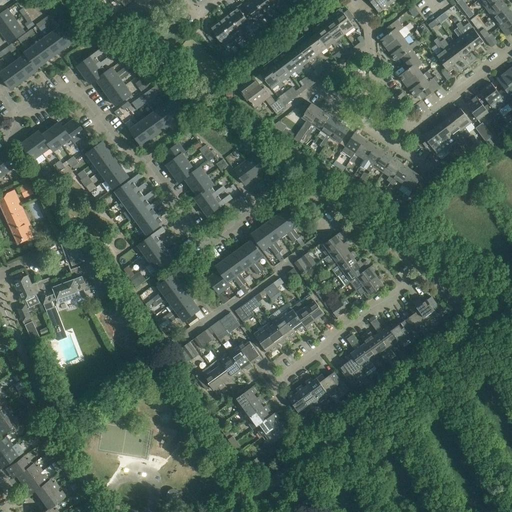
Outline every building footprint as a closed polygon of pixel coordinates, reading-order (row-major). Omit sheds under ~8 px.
[(256,21),(265,15),(253,0),(246,0),(247,2),(243,5),(256,21)] [(253,0),(265,15),(268,19),(277,13),(274,8),(267,0),(253,0)] [(389,4),(386,0),(365,0),(369,4),(371,2),(378,12),(382,9),(383,10),(389,4)] [(464,11),(469,7),(463,0),(459,0),(457,2),(464,11)] [(479,0),(486,8),(496,0),(479,0)] [(501,0),(496,0),(486,8),(493,17),(507,7),(501,0)] [(228,14),(240,30),(245,36),(250,33),(247,28),(246,29),(244,27),(249,23),(250,24),(254,21),(255,22),(256,21),(243,5),(247,11),(243,14),(237,6),(228,14)] [(474,15),(469,7),(464,11),(469,18),(474,15)] [(511,13),(507,7),(493,17),(500,27),(511,17),(511,13)] [(331,15),(345,34),(354,27),(350,21),(354,17),(348,9),(343,13),(340,8),(331,15)] [(0,14),(0,30),(1,32),(16,21),(7,9),(0,14)] [(235,34),(240,30),(228,14),(219,20),(236,43),(241,39),(237,35),(236,36),(235,34)] [(50,15),(42,21),(44,24),(52,18),(50,15)] [(345,34),(331,15),(322,22),(339,45),(342,42),(339,38),(345,34)] [(478,29),(482,25),(475,16),(471,20),(478,29)] [(511,17),(500,27),(507,36),(511,31),(511,17)] [(397,19),(383,30),(386,35),(380,40),(385,47),(386,46),(389,49),(404,38),(399,31),(403,28),(397,19)] [(27,23),(25,24),(29,29),(32,27),(34,25),(31,20),(28,22),(27,23)] [(236,43),(219,20),(209,27),(227,50),(236,43)] [(1,32),(9,43),(24,32),(16,21),(1,32)] [(322,22),(312,29),(316,34),(327,48),(333,43),(336,47),(339,45),(322,22)] [(461,32),(463,35),(473,49),(483,41),(472,27),(467,31),(462,24),(458,27),(461,32)] [(51,34),(62,49),(71,43),(60,27),(51,34)] [(32,29),(25,34),(27,38),(34,33),(32,29)] [(484,29),(480,32),(484,38),(489,35),(484,29)] [(491,47),(498,43),(491,33),(489,35),(484,38),(491,47)] [(21,43),(27,38),(25,34),(18,39),(21,43)] [(42,40),(54,55),(62,49),(51,34),(42,40)] [(327,48),(316,34),(307,40),(318,55),(320,57),(323,55),(321,52),(327,48)] [(454,41),(464,55),(473,49),(463,35),(454,41)] [(318,55),(307,40),(303,36),(294,43),(309,61),(318,55)] [(410,45),(404,38),(389,49),(392,53),(391,54),(396,61),(401,57),(405,62),(416,54),(412,49),(417,45),(414,42),(410,45)] [(34,47),(45,62),(54,55),(42,40),(34,47)] [(455,62),(464,55),(454,41),(445,48),(455,62)] [(285,49),(299,68),(309,61),(294,43),(285,49)] [(12,44),(8,47),(7,47),(10,50),(12,52),(16,49),(12,44)] [(0,55),(1,57),(10,50),(7,47),(0,52),(0,55)] [(26,55),(36,68),(45,62),(34,47),(25,53),(26,55)] [(77,66),(84,75),(100,62),(97,57),(104,52),(101,48),(77,66)] [(446,69),(455,62),(445,48),(436,55),(446,69)] [(276,56),(290,75),(299,68),(285,49),(276,56)] [(335,54),(339,59),(346,54),(342,49),(335,54)] [(255,50),(246,56),(247,59),(248,59),(249,60),(257,54),(258,54),(257,53),(255,50)] [(405,82),(407,85),(422,74),(417,67),(422,64),(415,55),(416,54),(405,62),(405,63),(404,63),(408,69),(399,76),(404,83),(405,82)] [(37,70),(36,68),(26,55),(17,61),(29,76),(37,70)] [(270,68),(281,82),(290,75),(276,56),(267,63),(270,68)] [(90,84),(97,80),(107,72),(103,66),(111,61),(108,57),(100,62),(84,75),(90,84)] [(29,76),(17,61),(8,68),(20,83),(29,76)] [(258,70),(272,89),(277,85),(280,88),(283,85),(281,82),(270,68),(267,63),(258,70)] [(112,68),(107,72),(97,80),(103,88),(128,70),(125,67),(116,73),(112,68)] [(0,73),(0,74),(0,75),(11,89),(20,83),(8,68),(0,73)] [(103,88),(109,97),(125,86),(121,80),(130,73),(128,70),(103,88)] [(439,87),(436,82),(439,79),(436,75),(433,78),(427,71),(423,74),(422,74),(407,85),(411,89),(410,90),(415,97),(423,91),(427,96),(439,87)] [(504,88),(498,92),(502,97),(508,105),(511,101),(511,98),(510,95),(511,93),(511,78),(507,71),(501,76),(501,77),(497,80),(504,88)] [(248,100),(255,108),(265,100),(270,106),(275,102),(264,87),(263,88),(255,78),(239,90),(247,101),(248,100)] [(138,88),(141,91),(148,86),(145,83),(138,88)] [(508,105),(502,97),(498,92),(491,83),(479,91),(489,104),(485,107),(488,112),(492,117),(508,105)] [(153,87),(158,94),(161,92),(156,85),(153,87)] [(125,86),(109,97),(116,106),(131,94),(125,86)] [(155,98),(154,97),(158,94),(153,87),(144,94),(150,102),(155,98)] [(185,113),(184,111),(189,108),(179,94),(165,104),(176,120),(185,113)] [(485,107),(476,96),(466,104),(477,120),(488,112),(485,107)] [(135,100),(140,107),(144,105),(139,98),(135,100)] [(140,107),(135,100),(132,103),(137,110),(140,107)] [(299,143),(306,133),(311,124),(321,110),(311,103),(311,104),(306,100),(299,110),(304,113),(301,118),(306,121),(294,139),(299,143)] [(156,111),(168,126),(176,120),(165,104),(156,111)] [(471,122),(461,108),(451,116),(466,137),(470,134),(465,127),(471,122)] [(118,117),(118,116),(122,113),(119,109),(114,112),(118,117)] [(321,110),(311,124),(306,133),(309,135),(314,126),(321,131),(331,116),(321,110)] [(147,117),(159,133),(168,126),(156,111),(147,117)] [(501,130),(509,124),(501,114),(494,120),(501,130)] [(331,116),(321,131),(330,137),(340,122),(331,116)] [(466,137),(451,116),(442,123),(452,137),(458,132),(464,139),(466,137)] [(159,133),(147,117),(139,124),(150,139),(159,133)] [(75,119),(63,127),(71,138),(74,142),(86,134),(75,119)] [(71,138),(63,127),(60,122),(51,129),(62,144),(71,138)] [(350,129),(340,122),(330,137),(342,144),(340,147),(343,149),(354,133),(349,129),(350,129)] [(450,146),(456,142),(452,137),(442,123),(433,130),(449,151),(451,153),(454,151),(450,146)] [(475,128),(486,142),(490,139),(493,137),(483,123),(475,128)] [(130,130),(141,145),(150,139),(139,124),(130,130)] [(293,139),(295,135),(285,128),(283,132),(293,139)] [(53,151),(62,144),(51,129),(42,135),(50,147),(53,151)] [(425,147),(429,144),(438,155),(444,150),(446,153),(449,151),(433,130),(424,136),(424,137),(420,140),(425,147)] [(41,153),(50,147),(42,135),(39,131),(30,138),(41,153)] [(353,156),(355,153),(365,139),(355,132),(354,133),(343,149),(340,154),(350,161),(353,156)] [(41,153),(30,138),(21,144),(33,160),(41,153)] [(250,138),(246,141),(254,152),(258,149),(250,138)] [(364,159),(374,145),(365,139),(355,153),(364,159)] [(490,139),(486,142),(490,147),(490,148),(494,145),(493,144),(490,139)] [(87,153),(93,162),(109,151),(102,142),(87,153)] [(163,154),(169,162),(182,153),(184,152),(178,143),(163,154)] [(383,151),(374,145),(364,159),(360,165),(370,172),(374,166),(383,151)] [(208,147),(201,152),(204,156),(211,151),(208,147)] [(17,164),(7,150),(0,154),(0,164),(6,173),(17,164)] [(241,156),(236,150),(226,158),(229,162),(235,158),(236,160),(241,156)] [(93,162),(100,171),(115,160),(109,151),(93,162)] [(383,172),(393,158),(383,151),(374,166),(383,172)] [(169,162),(166,165),(172,173),(188,162),(182,153),(169,162)] [(257,153),(246,161),(256,176),(268,168),(257,153)] [(78,163),(76,160),(73,156),(67,161),(72,168),(78,163)] [(383,172),(393,179),(402,164),(393,158),(383,172)] [(226,163),(223,159),(216,164),(219,168),(226,163)] [(100,171),(106,180),(122,169),(115,160),(100,171)] [(58,172),(65,167),(60,161),(53,165),(58,171),(58,172)] [(245,185),(256,176),(246,161),(234,170),(245,185)] [(194,170),(188,162),(172,173),(179,183),(185,179),(194,170)] [(226,163),(219,168),(221,171),(228,166),(226,163)] [(393,179),(391,181),(389,185),(398,191),(402,185),(412,170),(402,164),(393,179)] [(185,179),(192,188),(207,176),(200,166),(194,170),(185,179)] [(106,180),(113,189),(120,183),(128,177),(122,169),(106,180)] [(19,175),(22,179),(23,180),(29,175),(26,170),(19,175)] [(45,170),(42,172),(47,179),(50,177),(45,170)] [(421,177),(412,170),(402,185),(412,191),(413,190),(418,193),(425,182),(420,178),(421,177)] [(115,191),(121,200),(137,188),(134,183),(136,182),(136,181),(141,177),(139,173),(114,191),(115,191)] [(364,173),(359,180),(363,183),(364,181),(368,174),(364,173)] [(80,180),(83,183),(90,178),(87,175),(80,180)] [(207,176),(192,188),(197,196),(211,186),(213,184),(207,176)] [(92,182),(90,178),(83,183),(85,187),(92,182)] [(362,184),(368,189),(371,185),(364,181),(363,183),(362,184)] [(121,200),(127,209),(144,197),(140,192),(143,190),(142,190),(148,186),(145,182),(137,188),(121,200)] [(201,207),(216,196),(225,189),(223,186),(215,191),(211,186),(197,196),(194,198),(201,207)] [(0,204),(18,244),(33,237),(28,226),(30,225),(14,190),(0,196),(0,204)] [(127,209),(134,217),(150,205),(147,201),(149,199),(148,199),(154,195),(152,191),(144,197),(127,209)] [(393,198),(384,191),(384,192),(381,196),(390,203),(393,198)] [(232,198),(238,208),(245,204),(239,194),(232,198)] [(98,202),(97,201),(93,195),(90,198),(95,205),(98,202)] [(216,196),(201,207),(207,216),(232,198),(229,195),(220,201),(216,196)] [(134,217),(140,226),(157,214),(153,209),(155,208),(155,207),(160,203),(158,200),(150,205),(134,217)] [(140,226),(147,235),(163,223),(160,218),(162,217),(161,216),(167,212),(164,209),(157,214),(140,226)] [(287,209),(278,215),(296,240),(300,237),(293,228),(298,224),(287,209)] [(278,215),(269,222),(281,237),(286,233),(293,242),(296,240),(278,215)] [(269,222),(261,228),(279,253),(282,250),(275,241),(281,237),(269,222)] [(165,231),(162,227),(138,245),(144,254),(161,242),(157,237),(159,236),(159,235),(165,231)] [(279,253),(261,228),(252,234),(263,250),(269,246),(275,255),(279,253)] [(324,251),(327,256),(343,244),(340,239),(343,237),(339,232),(323,244),(327,249),(324,251)] [(144,254),(151,263),(167,251),(164,246),(166,244),(165,244),(171,240),(168,236),(161,242),(144,254)] [(85,261),(78,243),(64,240),(62,240),(72,266),(85,261)] [(251,241),(242,247),(260,272),(264,269),(257,260),(263,256),(251,241)] [(327,256),(324,259),(330,267),(337,262),(350,253),(347,249),(349,247),(346,242),(343,244),(327,256)] [(167,251),(151,263),(157,272),(174,260),(170,255),(172,253),(172,252),(177,248),(175,245),(167,251)] [(260,272),(242,247),(234,254),(245,269),(250,265),(257,274),(260,272)] [(337,270),(340,274),(357,262),(353,258),(356,256),(353,251),(350,253),(337,262),(340,267),(337,270)] [(309,268),(315,264),(307,253),(301,257),(309,268)] [(234,254),(225,260),(243,285),(246,282),(240,273),(245,269),(234,254)] [(300,258),(294,263),(302,274),(308,269),(300,258)] [(216,266),(219,271),(228,282),(233,278),(240,287),(243,285),(225,260),(216,266)] [(359,260),(357,262),(340,274),(337,277),(343,286),(349,282),(357,277),(371,266),(366,260),(362,263),(359,260)] [(84,265),(70,270),(74,279),(66,282),(65,278),(58,280),(59,281),(60,284),(53,287),(49,278),(32,284),(36,294),(39,293),(43,305),(54,332),(57,331),(56,328),(58,327),(59,331),(61,331),(59,326),(62,325),(55,307),(54,307),(52,301),(79,291),(83,289),(88,301),(100,296),(95,284),(91,286),(84,265)] [(356,291),(360,288),(377,276),(373,271),(376,269),(373,265),(371,266),(357,277),(349,282),(356,291)] [(128,266),(124,269),(129,278),(134,275),(128,266)] [(299,276),(293,269),(286,273),(292,281),(299,276)] [(219,271),(208,279),(218,294),(230,285),(228,282),(219,271)] [(180,283),(173,274),(158,286),(162,291),(153,298),(155,301),(180,283)] [(377,276),(360,288),(356,291),(359,296),(364,293),(367,298),(384,286),(380,281),(383,279),(379,274),(377,276)] [(28,312),(34,310),(32,306),(40,303),(36,294),(32,284),(28,275),(13,282),(24,305),(17,309),(30,337),(32,342),(41,339),(28,312)] [(130,279),(136,286),(141,283),(135,275),(130,279)] [(281,279),(276,284),(279,288),(285,284),(281,279)] [(312,287),(315,292),(322,287),(318,282),(312,287)] [(186,292),(180,283),(155,301),(158,305),(167,298),(171,303),(186,292)] [(264,290),(267,294),(271,300),(280,293),(273,283),(264,290)] [(193,301),(186,292),(171,303),(175,309),(165,316),(168,319),(193,301)] [(305,308),(314,321),(316,323),(321,320),(319,317),(324,314),(310,293),(300,301),(305,308)] [(444,315),(431,297),(422,303),(419,299),(414,303),(416,306),(427,321),(435,316),(438,320),(444,315)] [(342,314),(347,310),(340,300),(334,304),(342,314)] [(193,301),(168,319),(170,322),(180,316),(184,321),(199,310),(193,301)] [(248,301),(240,307),(248,318),(253,315),(251,312),(254,310),(248,301)] [(290,307),(292,310),(295,314),(305,327),(307,330),(312,327),(310,324),(314,321),(305,308),(300,301),(290,307)] [(337,317),(342,314),(334,304),(329,307),(337,317)] [(413,314),(405,320),(415,334),(429,324),(427,321),(416,306),(410,310),(413,314)] [(235,311),(243,322),(248,318),(240,307),(235,311)] [(295,314),(292,310),(288,313),(286,310),(281,314),(283,317),(295,331),(298,328),(300,331),(305,327),(295,314)] [(225,316),(220,320),(227,330),(232,325),(225,316)] [(394,346),(400,342),(388,326),(383,330),(381,327),(382,326),(374,316),(369,320),(378,333),(387,346),(392,342),(394,346)] [(272,321),(274,324),(285,338),(289,335),(291,338),(297,334),(295,331),(283,317),(279,320),(277,317),(272,321)] [(220,320),(213,325),(220,334),(227,330),(220,320)] [(400,342),(401,344),(415,334),(405,320),(396,326),(393,322),(388,326),(400,342)] [(263,328),(265,330),(276,344),(280,342),(282,345),(287,341),(285,338),(274,324),(270,326),(268,324),(263,328)] [(201,334),(207,343),(214,338),(207,329),(201,334)] [(272,351),(278,347),(276,344),(265,330),(261,333),(259,331),(254,334),(266,352),(270,349),(272,351)] [(365,334),(367,337),(378,352),(383,349),(392,361),(396,358),(387,346),(378,333),(374,336),(369,330),(365,334)] [(201,334),(194,339),(201,348),(207,343),(201,334)] [(355,350),(351,353),(362,369),(364,371),(367,375),(376,368),(372,362),(369,359),(360,346),(351,334),(346,337),(353,348),(354,347),(355,350)] [(378,352),(367,337),(365,334),(360,337),(365,343),(360,346),(369,359),(372,362),(376,359),(374,356),(378,352)] [(182,347),(192,360),(198,355),(189,342),(182,347)] [(256,363),(262,359),(249,342),(245,345),(243,342),(238,346),(239,349),(251,363),(254,360),(256,363)] [(228,352),(230,355),(242,370),(245,367),(247,370),(253,366),(251,363),(239,349),(235,352),(233,349),(228,352)] [(356,377),(364,371),(362,369),(351,353),(345,357),(348,361),(339,368),(350,382),(348,383),(352,388),(360,382),(356,377)] [(238,377),(244,372),(242,370),(230,355),(226,358),(224,355),(219,359),(222,363),(232,376),(236,374),(238,377)] [(209,365),(210,367),(224,386),(225,386),(223,383),(228,380),(230,383),(234,379),(232,376),(222,363),(219,359),(218,359),(209,365)] [(213,390),(218,387),(220,389),(224,386),(210,367),(209,365),(195,375),(206,390),(210,386),(213,390)] [(316,378),(329,396),(330,397),(337,391),(340,395),(348,389),(342,381),(341,382),(334,372),(325,378),(322,374),(316,378)] [(311,378),(305,383),(307,385),(320,402),(329,396),(316,378),(313,381),(311,378)] [(298,392),(311,409),(320,402),(307,385),(304,388),(302,385),(296,389),(298,392)] [(252,387),(235,399),(238,404),(236,406),(239,410),(256,398),(254,394),(257,392),(252,387)] [(306,413),(311,409),(298,392),(294,394),(292,392),(287,396),(299,413),(304,410),(306,413)] [(246,420),(263,407),(261,404),(263,402),(259,396),(256,398),(239,410),(242,414),(246,420)] [(7,404),(0,408),(0,422),(13,413),(9,408),(7,409),(4,406),(7,404)] [(246,420),(253,429),(258,425),(270,416),(267,413),(270,411),(266,405),(263,407),(246,420)] [(341,413),(336,406),(331,410),(336,417),(341,413)] [(262,436),(265,434),(279,423),(277,420),(280,418),(275,412),(270,416),(258,425),(261,429),(258,431),(262,436)] [(0,422),(0,435),(1,436),(20,422),(16,417),(14,419),(11,415),(13,413),(0,422)] [(322,424),(319,419),(313,423),(317,428),(322,424)] [(282,421),(279,423),(265,434),(268,438),(265,440),(269,446),(286,433),(283,429),(286,427),(282,421)] [(218,426),(222,431),(226,428),(222,423),(218,426)] [(37,431),(41,441),(47,438),(43,428),(37,431)] [(0,454),(15,444),(8,435),(0,440),(0,454)] [(232,444),(235,450),(240,446),(236,441),(232,444)] [(15,443),(15,444),(0,454),(0,469),(22,453),(15,443)] [(241,458),(245,463),(250,460),(246,455),(241,458)] [(15,475),(31,464),(27,459),(25,461),(22,457),(6,469),(13,478),(16,476),(15,475)] [(60,457),(58,459),(51,464),(57,473),(67,466),(60,457)] [(32,463),(31,464),(15,475),(16,476),(22,485),(39,473),(41,471),(37,465),(35,467),(32,463)] [(42,476),(39,473),(22,485),(29,494),(32,492),(48,480),(44,474),(42,476)] [(39,501),(56,489),(58,487),(54,482),(52,483),(49,479),(48,480),(32,492),(39,501)] [(39,501),(45,510),(46,510),(50,507),(65,496),(61,491),(59,493),(56,489),(39,501)]
